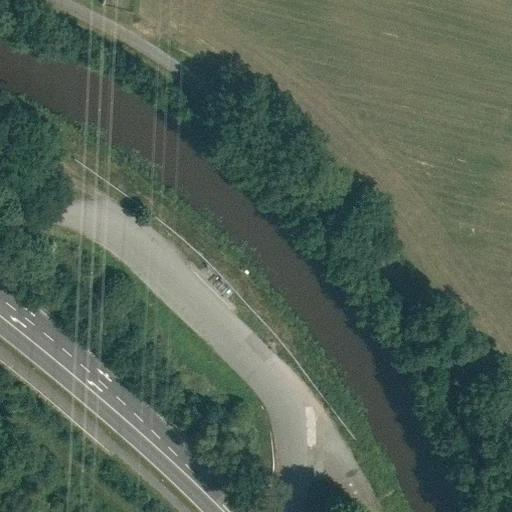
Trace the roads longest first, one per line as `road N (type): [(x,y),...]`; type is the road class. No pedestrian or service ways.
road 1 (unclassified): [(47,0),(101,21),(210,93),(302,171),(376,252),(434,335),(511,486)]
road 2 (primary): [(0,312),(217,511)]
road 3 (track): [(125,511),(0,408)]
